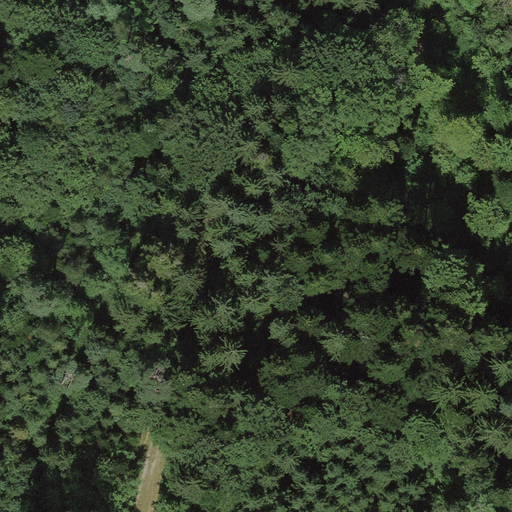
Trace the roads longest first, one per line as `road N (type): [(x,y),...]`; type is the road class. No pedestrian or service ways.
road 1 (track): [(136,511),(218,104),(151,0)]
road 2 (track): [(27,511),(127,247),(203,186)]
